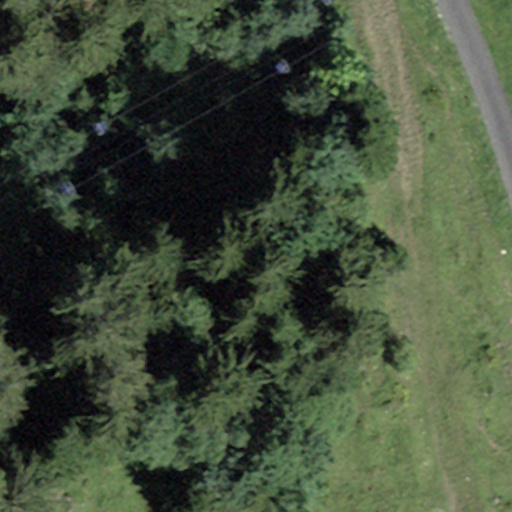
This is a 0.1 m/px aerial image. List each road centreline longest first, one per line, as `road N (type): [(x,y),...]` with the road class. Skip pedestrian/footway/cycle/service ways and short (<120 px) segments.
road 1 (track): [(463,511),(423,336),(366,0)]
road 2 (track): [(511,198),(445,0)]
